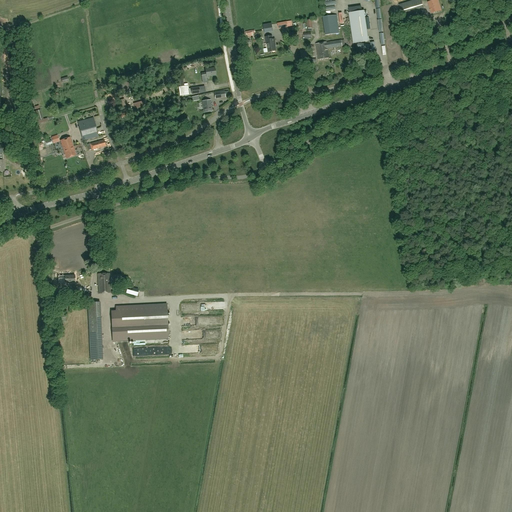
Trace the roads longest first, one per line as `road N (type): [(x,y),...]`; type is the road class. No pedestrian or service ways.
road 1 (tertiary): [(251,137),(511,42)]
road 2 (unclassified): [(265,167),(314,139),(511,68)]
road 3 (tertiary): [(20,213),(251,137)]
road 4 (unclassified): [(40,230),(192,179),(247,177),(265,167)]
road 5 (track): [(511,291),(279,295)]
road 6 (tertiary): [(251,137),(225,0)]
